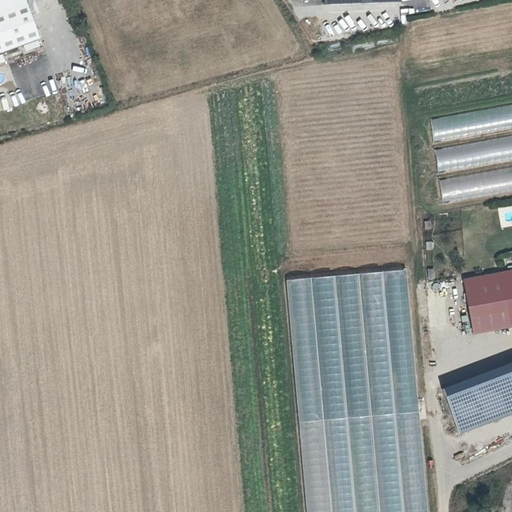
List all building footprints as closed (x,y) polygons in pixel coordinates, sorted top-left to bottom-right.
[(0,0),(0,54),(36,42),(21,0),(0,0)] [(27,0),(33,13),(38,11),(33,0),(27,0)] [(8,65),(0,67),(0,75),(11,72),(8,65)] [(511,103),(429,115),(432,138),(511,126),(511,103)] [(438,171),(511,158),(511,134),(434,148),(438,171)] [(441,198),(511,187),(511,165),(438,177),(441,198)] [(426,511),(408,269),(288,278),(305,511),(426,511)] [(511,270),(463,280),(473,334),(511,326),(511,270)] [(511,363),(442,390),(454,423),(511,401),(511,363)] [(511,401),(454,423),(459,434),(511,414),(511,401)]
